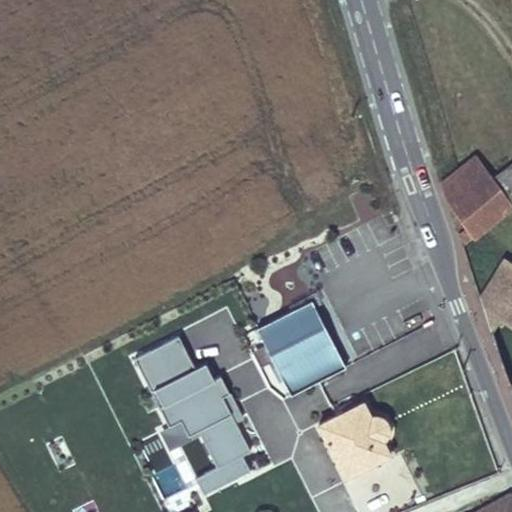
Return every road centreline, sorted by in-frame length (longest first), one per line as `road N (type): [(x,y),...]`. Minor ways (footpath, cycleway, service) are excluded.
road 1 (tertiary): [(363,0),(456,306),(511,449)]
road 2 (unknown): [(335,511),(298,457),(292,418),(309,401),(451,329)]
